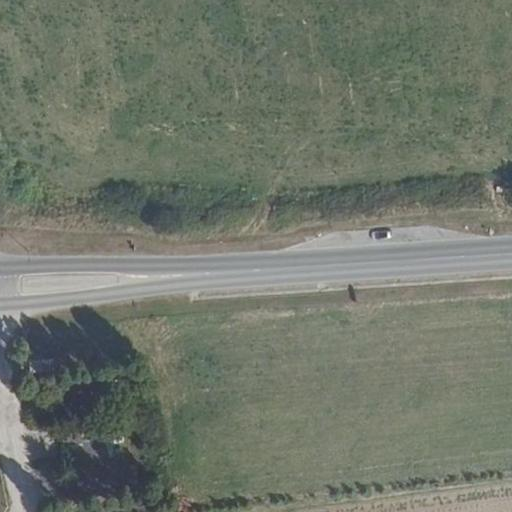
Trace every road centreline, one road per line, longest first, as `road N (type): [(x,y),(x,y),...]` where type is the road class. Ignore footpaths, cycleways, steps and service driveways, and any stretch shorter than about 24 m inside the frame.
road 1 (tertiary): [(218,272),(511,253)]
road 2 (tertiary): [(0,304),(218,272)]
road 3 (tertiary): [(218,272),(0,268)]
road 4 (unclassified): [(32,511),(0,357)]
